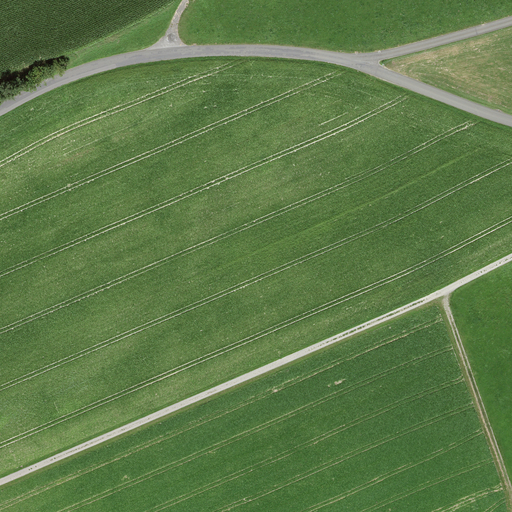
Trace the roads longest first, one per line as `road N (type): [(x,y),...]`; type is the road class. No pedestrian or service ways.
road 1 (track): [(511,257),(0,482)]
road 2 (unclassified): [(0,110),(71,74),(170,53),(267,51),(352,62)]
road 3 (track): [(511,492),(442,292)]
road 4 (unclassified): [(352,62),(511,122)]
road 5 (unclassified): [(352,62),(511,21)]
